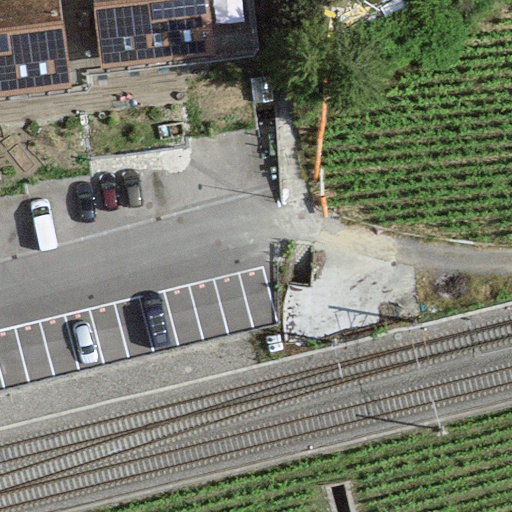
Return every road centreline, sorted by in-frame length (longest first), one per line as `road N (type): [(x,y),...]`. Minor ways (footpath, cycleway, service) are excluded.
road 1 (residential): [(0,282),(224,225),(272,218),(301,225)]
road 2 (track): [(301,225),(511,258)]
